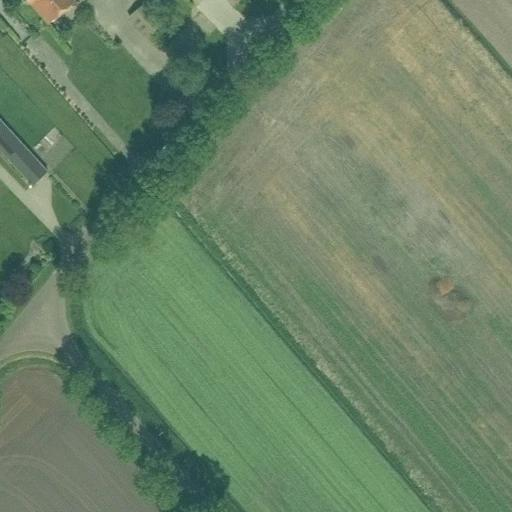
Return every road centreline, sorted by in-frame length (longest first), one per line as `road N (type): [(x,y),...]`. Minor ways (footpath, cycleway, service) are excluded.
road 1 (unclassified): [(31,309),(296,0)]
road 2 (unclassified): [(209,511),(31,309)]
